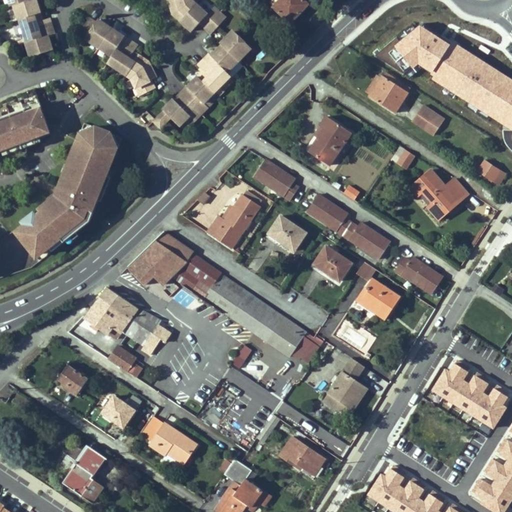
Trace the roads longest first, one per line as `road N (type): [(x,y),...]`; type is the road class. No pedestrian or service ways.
road 1 (residential): [(468,283),(236,131)]
road 2 (residential): [(511,209),(301,70)]
road 3 (residential): [(4,369),(199,503)]
road 4 (residential): [(241,452),(50,326)]
road 5 (residential): [(152,212),(316,327)]
road 6 (secondary): [(152,212),(97,266),(0,321)]
road 7 (residential): [(0,185),(35,162),(97,94)]
road 8 (residential): [(440,326),(372,430)]
